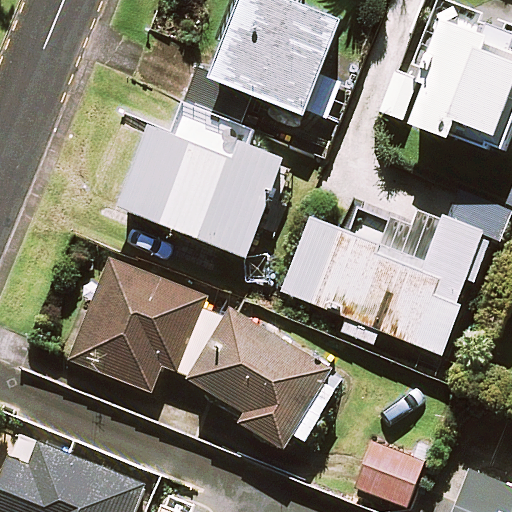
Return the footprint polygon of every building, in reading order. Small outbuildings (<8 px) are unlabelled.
[(233,0),(219,41),(227,44),(215,78),(339,122),(352,86),(325,76),(346,19),(292,0),(233,0)] [(511,24),(442,0),(418,69),(434,74),(417,124),(507,154),(511,138),(511,24)] [(289,157),(182,114),(174,135),(156,127),(124,206),(249,257),(289,157)] [(298,122),(287,145),(323,162),(334,139),(298,122)] [(511,208),(465,190),(454,218),(425,207),(419,224),(350,197),(338,227),(316,218),(287,290),(351,316),(344,332),(376,344),(382,328),(447,354),(492,238),(505,243),(511,225),(511,208)] [(314,369),(321,353),(241,309),(234,317),(203,305),(206,296),(114,259),(101,293),(86,287),(78,307),(92,313),(73,359),(154,392),(164,369),(192,381),(248,413),(243,425),(293,445),(297,434),(315,442),(340,379),(314,369)] [(140,511),(152,483),(6,425),(0,440),(0,487),(5,489),(0,501),(0,511),(140,511)] [(426,462),(375,444),(359,488),(411,506),(426,462)] [(511,511),(511,482),(477,468),(458,511),(511,511)]
